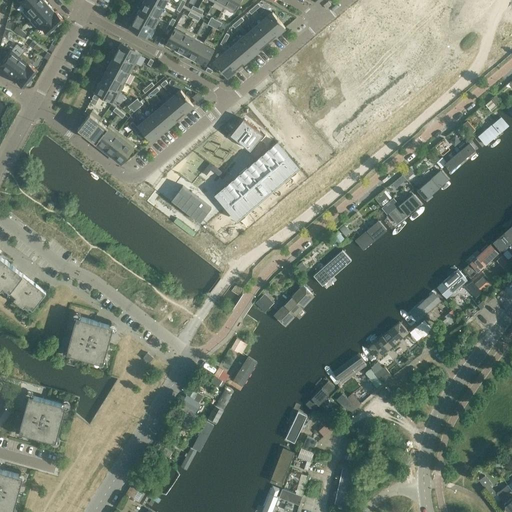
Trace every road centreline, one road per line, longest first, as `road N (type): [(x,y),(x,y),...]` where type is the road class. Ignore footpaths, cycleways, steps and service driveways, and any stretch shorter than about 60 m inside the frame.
road 1 (residential): [(187,354),(219,337),(279,259),(511,64)]
road 2 (residential): [(233,97),(132,179),(35,105)]
road 3 (unclassified): [(187,354),(0,218)]
road 4 (tertiary): [(424,485),(423,458),(440,409),(511,312)]
road 5 (unclassified): [(96,511),(187,354)]
road 6 (residential): [(82,13),(233,97)]
